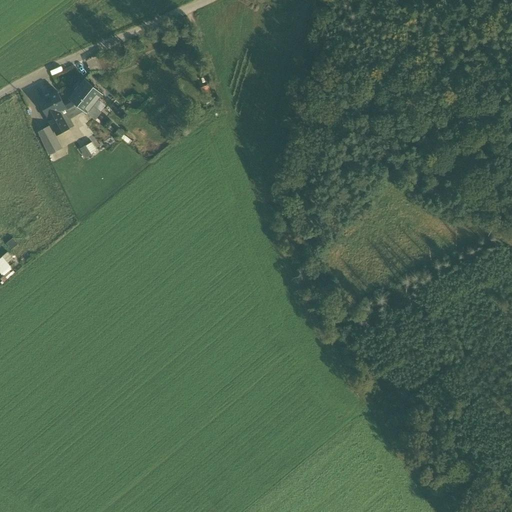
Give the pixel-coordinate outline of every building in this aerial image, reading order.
[(110,54),(98,60),(102,71),(115,65),(110,54)] [(102,71),(98,60),(96,57),(86,61),(91,72),(103,71),(102,71)] [(85,80),(69,100),(77,107),(84,111),(87,114),(95,120),(101,112),(93,106),(98,100),(102,95),(85,80)] [(211,93),(209,85),(200,88),(203,96),(211,93)] [(66,113),(77,107),(69,100),(63,103),(57,92),(39,102),(57,136),(69,130),(67,127),(73,124),(70,119),(66,113)] [(106,107),(98,100),(93,106),(101,112),(106,107)] [(84,111),(77,107),(66,113),(70,119),(84,111)] [(52,146),(55,152),(61,148),(49,127),(38,133),(46,150),(52,146)] [(125,134),(119,129),(114,134),(121,139),(125,134)] [(90,152),(92,155),(97,151),(91,142),(86,146),(87,147),(90,152)] [(52,146),(46,150),(48,155),(55,152),(52,146)] [(81,151),(84,156),(90,152),(87,147),(81,151)] [(7,242),(12,248),(18,244),(13,237),(7,242)] [(8,261),(13,257),(8,251),(2,257),(0,255),(0,270),(4,275),(13,267),(8,261)]
